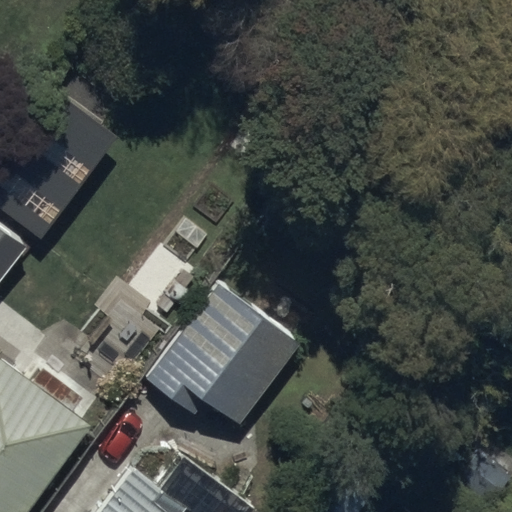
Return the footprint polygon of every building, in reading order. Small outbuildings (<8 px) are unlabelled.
[(0,259),(22,228),(0,212),(0,259)] [(296,326),(213,266),(140,367),(190,403),(202,387),(235,410),(296,326)] [(0,511),(6,511),(84,406),(0,344),(0,511)] [(293,487),(275,511),(331,511),(336,505),(345,511),(349,511),(395,448),(344,413),(314,456),(296,444),(275,474),(293,487)] [(441,478),(448,470),(477,495),(505,462),(473,435),(460,450),(430,424),(408,450),(441,478)] [(240,511),(254,492),(177,438),(156,467),(128,448),(83,511),(240,511)]
